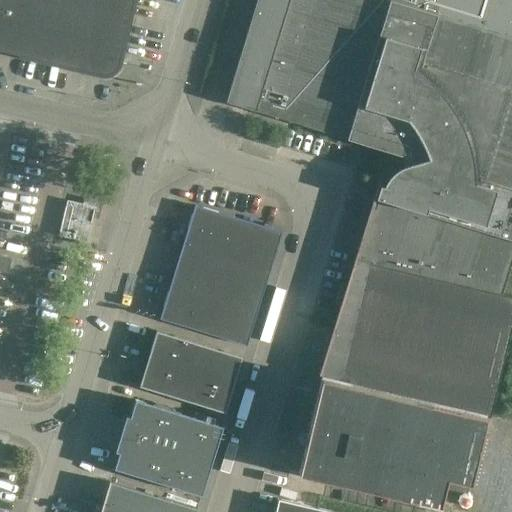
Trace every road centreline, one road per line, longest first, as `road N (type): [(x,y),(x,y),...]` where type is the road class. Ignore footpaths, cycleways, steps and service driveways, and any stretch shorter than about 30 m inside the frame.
road 1 (unclassified): [(224,511),(304,253),(309,208),(304,184),(161,137)]
road 2 (unclassified): [(67,435),(161,137)]
road 3 (unclassified): [(161,137),(0,96)]
road 4 (unclassified): [(161,137),(203,0)]
